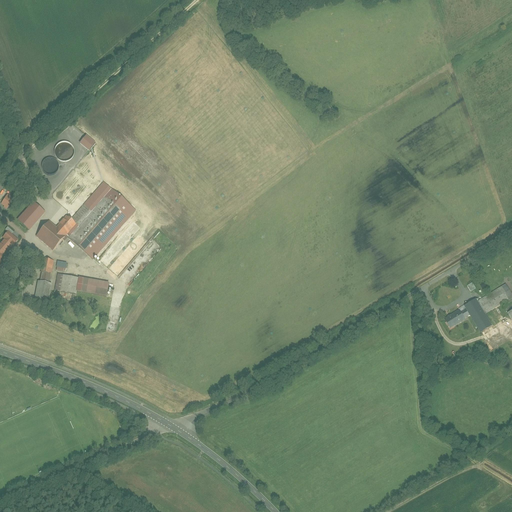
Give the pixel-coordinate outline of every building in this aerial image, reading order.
[(86,135),(79,143),(87,150),(94,143),(86,135)] [(70,158),(71,156),(72,153),(72,150),(71,148),(69,146),(67,144),(65,144),(62,144),(60,145),(58,146),(57,149),(56,151),(56,154),(57,156),(59,158),(62,160),(65,160),(67,159),(70,158)] [(55,173),(57,171),(58,168),(57,166),(56,163),(55,161),(53,160),(50,159),(48,159),(45,160),(44,162),(42,164),(41,166),(42,169),(43,172),(45,174),(47,175),(50,175),(53,175),(55,173)] [(136,212),(104,183),(72,220),(78,225),(69,236),(95,260),(136,212)] [(9,195),(2,205),(8,209),(15,199),(9,195)] [(47,214),(36,204),(20,222),(31,231),(47,214)] [(72,220),(67,216),(55,229),(49,224),(37,237),(55,252),(69,236),(78,225),(72,220)] [(0,266),(21,244),(9,232),(0,243),(0,266)] [(152,242),(142,255),(151,262),(161,249),(152,242)] [(120,277),(126,282),(144,263),(138,258),(120,277)] [(36,282),(34,299),(49,301),(54,260),(43,259),(40,282),(36,282)] [(57,271),(66,272),(67,263),(58,262),(57,271)] [(77,278),(60,275),(57,293),(74,296),(75,292),(77,278)] [(109,297),(111,284),(77,278),(75,292),(109,297)] [(469,286),(472,292),(478,289),(474,283),(469,286)] [(459,311),(444,320),(450,330),(466,320),(465,319),(469,316),(480,334),(492,327),(485,315),(511,299),(511,297),(506,287),(478,303),(476,300),(463,308),(464,310),(460,313),(459,311)] [(109,325),(112,326),(112,329),(116,330),(119,319),(112,316),(109,325)]
